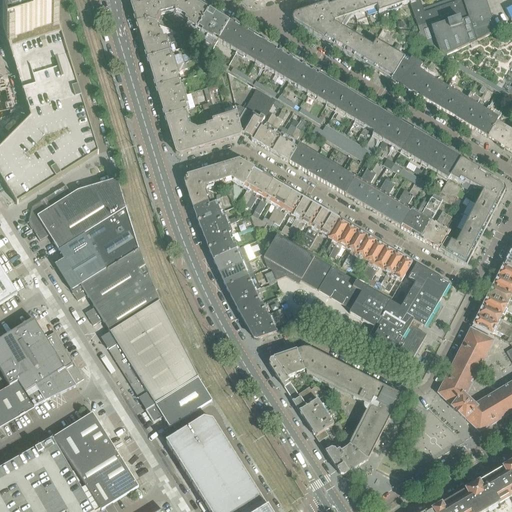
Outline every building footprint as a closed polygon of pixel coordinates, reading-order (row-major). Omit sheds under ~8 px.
[(31,119),(0,149),(0,178),(17,206),(72,172),(98,155),(75,81),(59,28),(49,0),(0,0),(0,16),(3,27),(2,27),(7,44),(10,52),(19,82),(27,107),(31,119)] [(175,14),(183,0),(141,0),(133,3),(131,6),(137,24),(146,22),(155,25),(155,24),(159,15),(164,14),(165,14),(174,11),(175,14)] [(208,11),(194,3),(189,0),(183,0),(175,14),(177,13),(185,18),(185,21),(188,23),(187,25),(196,30),(208,11)] [(372,48),(343,31),(348,21),(349,21),(351,18),(352,17),(376,9),(373,0),(340,0),(330,4),(329,4),(324,6),(296,15),(294,16),(293,17),(292,19),(292,21),(293,23),(294,25),(350,58),(350,57),(355,61),(362,65),(372,48)] [(410,4),(408,0),(373,0),(376,9),(378,15),(410,4)] [(419,0),(408,0),(410,4),(412,12),(423,9),(419,0)] [(450,0),(423,9),(412,12),(419,33),(416,39),(447,57),(496,33),(484,0),(450,0)] [(213,49),(217,42),(228,23),(208,11),(196,30),(197,31),(197,30),(199,32),(195,38),(210,47),(213,49)] [(170,47),(169,45),(176,43),(176,40),(182,39),(182,36),(178,36),(177,34),(172,31),(173,37),(166,39),(166,38),(163,39),(161,34),(158,33),(156,25),(155,24),(155,25),(146,22),(137,24),(147,60),(170,53),(168,48),(170,47)] [(236,54),(248,35),(228,23),(217,42),(236,54)] [(255,65),(266,46),(248,35),(236,54),(255,65)] [(391,82),(405,57),(406,56),(393,49),(391,52),(375,43),(372,48),(362,65),(374,72),(379,74),(378,75),(391,82)] [(265,71),(276,52),(266,46),(255,65),(265,71)] [(284,82),(295,63),(276,52),(265,71),(265,70),(284,82)] [(176,67),(173,58),(171,59),(170,53),(147,60),(156,89),(179,83),(177,77),(179,77),(178,74),(188,70),(186,64),(176,67)] [(425,74),(427,70),(422,67),(416,64),(411,60),(405,57),(391,82),(412,95),(425,74)] [(309,96),(320,77),(295,63),(284,82),(309,96)] [(435,109),(447,90),(433,81),(434,79),(425,74),(412,95),(435,109)] [(265,120),(275,103),(256,91),(244,111),(242,109),(235,80),(228,75),(236,109),(241,134),(252,140),(260,126),(261,126),(264,119),(265,120)] [(336,112),(347,94),(320,77),(309,96),(336,112)] [(188,106),(182,87),(180,88),(179,83),(156,89),(165,119),(186,113),(188,112),(186,106),(188,106)] [(455,120),(467,99),(448,87),(447,90),(435,109),(455,120)] [(364,129),(375,110),(347,94),(336,112),(364,129)] [(485,112),(476,107),(480,100),(470,94),(467,99),(455,120),(474,132),(485,112)] [(207,105),(204,96),(195,99),(197,107),(207,105)] [(241,134),(236,109),(235,109),(235,108),(224,111),(233,139),(239,137),(241,134)] [(487,139),(500,116),(501,116),(488,108),(485,112),(474,132),(487,139)] [(373,134),(384,116),(375,110),(364,129),(373,134)] [(233,139),(224,111),(219,113),(220,118),(215,120),(212,121),(212,124),(205,126),(206,128),(197,131),(194,141),(197,150),(233,139)] [(260,147),(280,114),(276,111),(273,117),(271,116),(265,128),(261,126),(260,126),(252,140),(251,142),(260,147)] [(189,127),(187,121),(188,119),(186,113),(165,119),(176,153),(180,155),(197,150),(194,141),(197,131),(189,127)] [(270,153),(284,130),(279,128),(282,122),(285,116),(281,113),(280,114),(260,147),(270,153)] [(401,154),(413,133),(384,116),(373,134),(372,136),(401,154)] [(495,144),(504,129),(505,127),(506,125),(505,124),(508,120),(500,116),(487,139),(495,144)] [(296,127),(298,124),(294,121),(287,132),(284,130),(270,153),(279,158),(296,127)] [(294,145),(301,133),(302,134),(307,126),(307,125),(300,121),(298,124),(296,127),(279,158),(289,164),(298,147),(294,145)] [(511,132),(511,133),(504,129),(495,144),(511,154),(511,132)] [(428,170),(441,149),(413,133),(401,154),(428,170)] [(315,180),(325,162),(298,147),(289,164),(300,171),(307,175),(315,180)] [(448,181),(460,160),(441,149),(428,170),(448,181)] [(486,228),(502,198),(504,193),(505,190),(505,188),(504,186),(502,185),(460,160),(448,181),(437,199),(451,207),(465,183),(482,192),(469,219),(486,228)] [(344,197),(354,180),(325,162),(315,180),(326,186),(344,197)] [(233,182),(243,166),(239,163),(187,178),(186,181),(205,190),(206,188),(231,181),(233,182)] [(363,208),(374,190),(369,187),(375,176),(380,179),(386,169),(376,163),(371,173),(354,202),(363,208)] [(243,188),(253,171),(243,166),(233,182),(243,188)] [(390,171),(390,172),(399,177),(403,171),(394,166),(390,171)] [(354,202),(371,173),(366,170),(360,182),(355,179),(354,180),(344,197),(354,202)] [(244,208),(262,177),(253,171),(243,188),(247,191),(240,204),(239,204),(236,209),(242,212),(244,208)] [(263,200),(273,183),(262,177),(244,208),(250,211),(258,197),(263,200)] [(372,214),(390,184),(391,182),(387,179),(385,181),(379,193),(374,190),(363,208),(372,214)] [(58,251),(126,211),(117,181),(104,184),(77,193),(75,194),(71,196),(66,187),(32,208),(28,224),(40,243),(49,237),(58,251)] [(209,207),(204,192),(205,190),(186,181),(185,183),(194,211),(199,223),(220,215),(218,208),(216,209),(214,205),(209,207)] [(272,205),(282,188),(273,183),(263,200),(266,202),(264,204),(261,202),(254,213),(252,217),(256,219),(258,215),(260,217),(268,203),(272,205)] [(381,219),(392,201),(388,198),(394,187),(390,184),(372,214),(381,219)] [(235,201),(242,191),(233,186),(233,187),(233,200),(235,201)] [(233,200),(233,187),(223,190),(232,204),(233,203),(233,200)] [(281,211),(291,194),(282,188),(272,205),(276,208),(268,222),(274,225),(281,214),(277,212),(278,209),(281,211)] [(391,224),(408,195),(404,192),(397,204),(392,201),(381,219),(391,224)] [(291,216),(301,199),(291,194),(281,211),(285,213),(283,215),(281,214),(274,225),(279,228),(287,214),(291,216)] [(400,230),(411,212),(406,209),(413,198),(408,195),(391,224),(400,230)] [(419,241),(430,222),(425,219),(435,203),(440,206),(442,202),(433,197),(427,205),(409,235),(419,241)] [(290,240),(293,235),(310,205),(301,199),(291,216),(291,217),(295,220),(290,230),(285,227),(281,234),(290,240)] [(470,209),(473,203),(467,200),(464,206),(470,209)] [(409,235),(427,205),(423,202),(416,214),(411,211),(411,212),(400,230),(409,235)] [(309,228),(320,210),(310,205),(293,235),(297,237),(304,227),(305,226),(309,228)] [(318,234),(329,216),(320,210),(309,228),(318,234)] [(71,293),(138,251),(126,211),(58,251),(64,261),(55,266),(71,293)] [(429,246),(447,217),(442,214),(435,225),(430,222),(419,241),(429,246)] [(230,235),(227,227),(233,225),(236,223),(235,218),(225,222),(224,219),(222,220),(220,215),(199,223),(209,250),(231,242),(229,238),(228,236),(230,235)] [(328,239),(338,221),(329,216),(318,234),(328,239)] [(213,261),(237,251),(235,246),(241,243),(238,238),(265,227),(267,226),(256,219),(252,217),(250,218),(254,229),(237,235),(229,238),(231,242),(209,250),(213,261)] [(446,240),(450,233),(445,230),(451,219),(447,217),(429,246),(438,252),(446,240)] [(466,268),(473,255),(486,228),(469,219),(455,245),(446,240),(438,252),(466,268)] [(335,248),(347,226),(338,221),(328,239),(327,241),(332,243),(327,252),(331,254),(335,248)] [(345,251),(357,232),(347,226),(335,248),(331,254),(327,261),(332,264),(340,251),(341,249),(345,251)] [(348,270),(366,237),(357,232),(345,251),(350,254),(343,266),(343,267),(341,270),(346,272),(348,270)] [(400,309),(277,237),(263,259),(266,269),(271,271),(272,273),(276,282),(286,278),(298,286),(300,282),(351,311),(349,315),(374,329),(362,349),(381,360),(384,354),(392,358),(395,353),(411,363),(426,336),(417,331),(419,326),(424,329),(425,327),(449,286),(416,267),(408,280),(415,284),(400,309)] [(364,262),(375,243),(366,237),(348,270),(352,272),(359,260),(364,262)] [(364,283),(384,248),(375,243),(364,262),(368,265),(362,275),(358,273),(355,278),(364,283)] [(253,271),(249,263),(249,262),(243,248),(237,251),(213,261),(226,288),(247,279),(246,274),(253,271)] [(382,273),(393,253),(384,248),(364,283),(368,285),(370,283),(378,270),(382,273)] [(511,248),(503,267),(511,271),(511,248)] [(159,303),(138,251),(71,293),(77,303),(87,297),(94,309),(89,313),(90,313),(90,314),(89,314),(88,315),(87,316),(88,318),(89,318),(89,319),(88,319),(93,327),(102,322),(110,334),(159,303)] [(382,294),(403,259),(393,253),(382,273),(386,276),(380,287),(376,284),(373,288),(382,294)] [(401,284),(412,264),(403,259),(382,294),(383,294),(384,291),(389,294),(394,285),(396,281),(401,284)] [(0,305),(17,295),(0,267),(0,305)] [(511,283),(511,271),(503,267),(498,276),(511,283)] [(277,283),(276,282),(272,273),(264,276),(269,287),(277,283)] [(260,290),(254,276),(248,279),(248,278),(247,279),(226,288),(240,316),(260,306),(254,293),(257,291),(259,295),(265,292),(263,288),(260,290)] [(511,283),(498,276),(493,286),(511,296),(511,283)] [(511,301),(510,301),(511,296),(493,286),(488,296),(511,308),(511,301)] [(511,308),(488,296),(483,306),(502,316),(504,312),(511,315),(511,308)] [(197,379),(159,303),(110,334),(117,346),(108,352),(138,400),(147,394),(155,406),(197,379)] [(268,319),(262,306),(262,305),(260,306),(240,316),(252,338),(258,340),(276,334),(269,318),(268,319)] [(511,326),(500,321),(502,316),(483,306),(478,316),(511,333),(511,332),(511,326)] [(297,326),(289,310),(283,313),(291,329),(297,326)] [(511,333),(478,316),(472,326),(492,336),(494,332),(509,339),(511,333)] [(84,381),(56,336),(54,334),(45,339),(33,321),(0,341),(0,371),(9,388),(19,383),(33,407),(34,409),(50,402),(76,389),(74,387),(84,381)] [(492,425),(511,413),(511,382),(474,405),(466,398),(494,342),(470,330),(448,373),(437,395),(451,408),(464,421),(465,421),(479,434),(492,425)] [(367,461),(388,421),(399,400),(400,397),(397,395),(308,350),(303,350),(296,352),(303,371),(305,371),(306,372),(307,373),(308,371),(316,375),(315,377),(320,380),(321,378),(328,382),(327,383),(332,386),(333,384),(340,388),(340,389),(353,397),(352,399),(361,403),(362,401),(359,399),(361,394),(365,396),(363,399),(371,403),(373,399),(376,401),(379,407),(377,410),(372,408),(366,420),(364,419),(360,425),(362,426),(359,433),(357,432),(354,438),(352,437),(350,442),(351,442),(349,446),(349,447),(367,461)] [(303,371),(296,352),(273,360),(287,380),(303,373),(303,371)] [(287,380),(273,360),(270,361),(268,365),(293,403),(299,400),(305,409),(317,401),(326,395),(314,389),(310,392),(308,389),(301,394),(295,384),(291,386),(289,382),(287,380)] [(169,429),(212,402),(198,380),(146,412),(153,424),(162,418),(169,429)] [(19,383),(9,388),(0,393),(0,409),(8,424),(34,409),(33,407),(19,383)] [(305,409),(299,400),(293,403),(300,413),(305,409)] [(333,427),(326,415),(317,401),(305,409),(300,413),(316,438),(329,430),(333,427)] [(0,428),(8,424),(0,409),(0,428)] [(138,489),(122,463),(92,415),(53,439),(54,440),(72,468),(84,487),(100,510),(101,511),(138,489)] [(165,443),(166,444),(172,453),(171,453),(172,455),(172,454),(178,463),(178,464),(178,465),(179,465),(184,474),(185,475),(191,484),(191,485),(192,485),(197,494),(198,495),(204,504),(203,504),(204,505),(208,511),(268,511),(267,511),(268,510),(267,509),(267,510),(260,499),(260,498),(260,497),(259,498),(254,488),(253,487),(247,478),(248,478),(247,477),(241,468),(241,467),(240,467),(235,458),(234,457),(228,448),(229,448),(228,447),(222,438),(222,437),(221,436),(221,437),(215,427),(216,427),(215,426),(212,422),(203,420),(198,423),(198,422),(197,423),(187,429),(186,430),(177,436),(176,436),(176,437),(166,443),(166,442),(165,443)] [(327,442),(325,440),(328,438),(329,436),(332,440),(335,437),(332,433),(331,434),(329,430),(316,438),(325,452),(331,449),(326,442),(327,442)] [(97,511),(100,510),(84,487),(72,468),(54,440),(0,470),(0,511),(97,511)] [(367,461),(349,447),(346,449),(340,453),(352,472),(366,462),(367,461)] [(352,472),(340,453),(339,451),(336,453),(334,451),(331,450),(325,453),(339,475),(345,476),(352,472)] [(511,463),(502,469),(502,470),(482,482),(479,484),(478,483),(471,488),(485,511),(487,511),(511,497),(511,463)] [(485,511),(471,488),(464,491),(465,492),(441,506),(441,505),(431,511),(485,511)]
